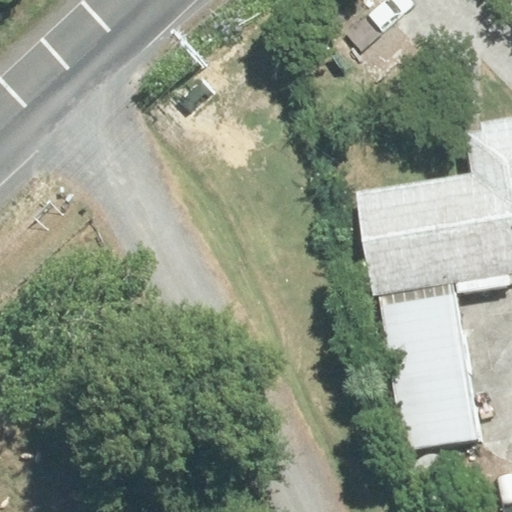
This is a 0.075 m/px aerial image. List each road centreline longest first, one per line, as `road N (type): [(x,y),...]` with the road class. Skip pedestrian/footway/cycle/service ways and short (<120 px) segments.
road 1 (unclassified): [(88,54),(315,511)]
road 2 (tertiary): [(88,54),(0,136)]
